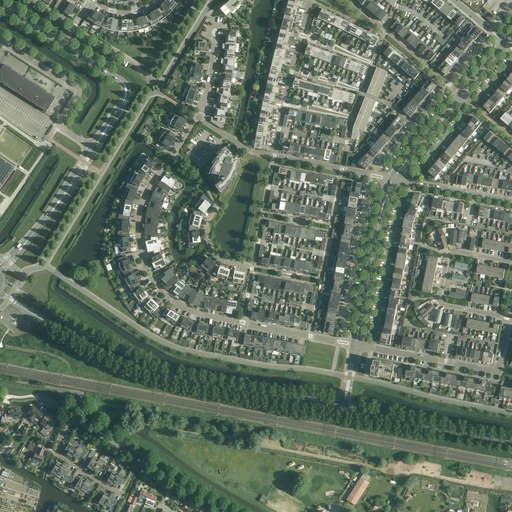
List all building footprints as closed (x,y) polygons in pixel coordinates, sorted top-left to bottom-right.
[(177,4),(170,0),(166,0),(165,1),(163,3),(172,11),(177,4),(177,5),(177,4)] [(236,9),(240,4),(235,0),(230,0),(229,2),(236,9)] [(372,1),(370,0),(366,0),(362,5),(366,8),(372,1)] [(442,0),(441,0),(435,7),(439,10),(446,3),(442,0)] [(289,1),(287,8),(296,11),(298,6),(300,7),(301,4),(289,1)] [(377,5),(379,3),(377,2),(375,4),(372,1),(366,8),(370,12),(376,5),(377,5)] [(224,2),(223,3),(231,13),(236,9),(229,2),(226,4),(224,2)] [(74,7),(70,4),(66,10),(60,7),(61,6),(56,3),(54,7),(64,14),(64,13),(68,15),(72,9),(73,10),(74,7)] [(173,11),(172,11),(163,3),(161,5),(161,6),(158,8),(166,17),(171,11),(172,12),(173,11)] [(223,3),(223,4),(221,5),(223,7),(220,9),(226,17),(231,13),(223,3)] [(439,10),(443,14),(449,6),(446,3),(439,10)] [(370,12),(374,15),(380,8),(377,5),(376,5),(370,12)] [(453,9),(449,6),(443,14),(447,17),(453,9)] [(166,17),(158,8),(155,11),(155,10),(152,12),(159,22),(165,17),(166,17)] [(287,8),(285,15),(297,19),(298,16),(295,15),(296,11),(287,8)] [(324,21),(328,12),(323,10),(323,9),(322,10),(319,8),(314,18),(318,20),(319,19),(324,21)] [(385,12),(387,10),(385,8),(383,10),(380,8),(374,15),(378,18),(384,11),(385,12)] [(457,13),(453,9),(447,17),(451,20),(457,13)] [(94,25),(95,24),(94,24),(100,13),(97,12),(97,13),(94,10),(87,19),(94,24),(93,25),(94,25)] [(384,11),(378,18),(382,22),(388,15),(385,12),(384,11)] [(160,23),(159,22),(152,12),(150,14),(147,16),(151,26),(152,26),(158,22),(159,23),(160,23)] [(324,21),(329,23),(333,14),(328,12),(324,21)] [(102,27),(106,17),(102,16),(103,15),(100,13),(94,24),(95,24),(101,27),(102,27)] [(461,16),(457,13),(451,20),(455,24),(461,16)] [(329,23),(334,26),(338,17),(333,15),(334,14),(333,14),(329,23)] [(285,15),(283,22),(292,25),(294,21),(296,22),(297,19),(285,15)] [(151,26),(147,16),(143,17),(140,18),(143,29),(144,29),(151,26)] [(461,16),(455,24),(459,27),(465,19),(461,16)] [(110,31),(110,30),(113,18),(110,18),(106,17),(102,27),(102,28),(109,30),(109,31),(110,31)] [(334,26),(339,29),(344,19),(343,19),(338,17),(334,26)] [(118,32),(119,21),(116,20),(116,19),(113,18),(110,30),(118,31),(118,32)] [(144,30),(144,29),(143,29),(140,18),(137,19),(133,20),(135,31),(136,31),(138,30),(139,33),(144,32),(143,30),(144,30)] [(339,29),(344,31),(348,22),(343,20),(344,19),(339,29)] [(127,33),(127,32),(126,20),(123,20),(123,21),(119,21),(118,32),(119,32),(126,32),(126,33),(127,33)] [(135,31),(133,20),(129,21),(129,20),(126,20),(127,32),(135,31)] [(395,32),(401,24),(397,20),(396,22),(394,21),(392,25),(393,25),(391,28),(395,32)] [(291,29),(292,25),(283,22),(281,30),(293,33),(294,30),(291,29)] [(344,31),(349,33),(354,24),(353,24),(348,22),(344,31)] [(349,33),(354,36),(359,27),(354,25),(354,24),(349,33)] [(405,27),(401,24),(395,32),(399,35),(405,27)] [(471,30),(479,36),(482,32),(474,26),(471,30)] [(354,36),(359,38),(364,29),(359,27),(354,36)] [(405,27),(399,35),(403,38),(409,30),(405,27)] [(359,38),(364,41),(369,32),(364,30),(364,29),(359,38)] [(225,40),(235,40),(236,37),(237,37),(237,33),(236,33),(236,30),(231,30),(231,32),(223,32),(223,35),(226,35),(225,40)] [(281,30),(279,37),(288,40),(290,35),(292,36),(293,33),(281,30)] [(403,38),(406,41),(413,34),(409,30),(403,38)] [(471,30),(468,34),(475,40),(479,36),(471,30)] [(370,44),(374,34),(369,32),(364,41),(370,44)] [(374,34),(370,44),(375,46),(379,37),(374,35),(375,34),(374,34)] [(417,37),(413,34),(406,41),(410,45),(417,37)] [(472,44),(475,40),(468,34),(464,38),(472,44)] [(279,37),(277,44),(289,48),(290,44),(290,45),(287,44),(288,40),(279,37)] [(410,45),(414,48),(421,40),(417,37),(410,45)] [(464,38),(461,42),(468,48),(472,44),(464,38)] [(222,47),(236,48),(236,43),(235,43),(235,40),(225,40),(225,44),(223,44),(222,44),(222,47)] [(414,48),(418,51),(425,44),(421,40),(414,48)] [(202,42),(202,43),(196,42),(196,47),(195,46),(194,51),(194,52),(195,53),(196,54),(197,54),(198,54),(198,53),(199,52),(205,52),(205,49),(206,49),(206,43),(206,42),(205,41),(204,41),(203,41),(202,41),(202,42)] [(468,48),(461,42),(458,46),(465,52),(468,48)] [(277,44),(275,52),(285,54),(286,50),(288,50),(288,51),(289,51),(289,48),(277,44)] [(425,44),(418,51),(422,54),(429,47),(425,44)] [(310,56),(314,47),(309,45),(306,53),(305,53),(304,56),(310,58),(310,56)] [(388,58),(394,50),(390,46),(384,54),(388,58)] [(462,55),(465,52),(458,46),(455,49),(462,55)] [(236,48),(222,47),(222,50),(225,50),(224,54),(234,55),(234,52),(236,52),(236,48)] [(310,56),(315,58),(319,48),(318,49),(314,47),(310,56)] [(429,47),(422,54),(426,58),(432,50),(429,47)] [(315,58),(320,59),(323,50),(319,49),(319,48),(315,58)] [(462,55),(455,49),(453,48),(450,52),(451,53),(459,59),(462,55)] [(320,59),(325,61),(328,51),(328,52),(323,50),(320,59)] [(388,58),(392,61),(399,53),(399,54),(394,50),(388,58)] [(432,50),(426,58),(430,61),(436,54),(432,50)] [(325,61),(330,63),(333,54),(328,52),(328,51),(325,61)] [(275,52),(273,59),(286,62),(286,59),(284,58),(285,54),(275,52)] [(399,53),(392,61),(397,65),(403,57),(399,54),(400,53),(399,53)] [(451,53),(448,57),(455,63),(459,59),(451,53)] [(234,55),(224,54),(224,59),(221,58),(221,61),(235,63),(235,58),(234,58),(234,55)] [(330,63),(334,65),(338,55),(337,56),(333,54),(330,63)] [(339,66),(342,57),(338,56),(338,55),(334,65),(339,66)] [(339,66),(344,68),(347,58),(347,59),(342,57),(339,66)] [(397,65),(401,69),(408,60),(407,61),(403,57),(397,65)] [(448,57),(445,61),(452,67),(455,63),(448,57)] [(344,68),(349,70),(352,61),(347,59),(348,59),(347,58),(344,68)] [(273,59),(271,66),(281,69),(282,64),(285,65),(286,62),(273,59)] [(408,60),(401,69),(406,72),(412,65),(408,61),(408,60)] [(222,69),(232,70),(233,67),(234,68),(235,63),(221,61),(220,65),(220,64),(223,65),(222,69)] [(349,70),(353,72),(357,62),(357,63),(352,61),(349,70)] [(445,61),(442,65),(441,65),(449,71),(452,67),(445,61)] [(190,71),(202,74),(203,69),(203,65),(197,64),(197,63),(193,62),(192,67),(191,68),(190,69),(190,71)] [(353,72),(358,73),(362,65),(357,63),(357,62),(353,72)] [(4,64),(0,69),(0,82),(1,83),(4,84),(3,85),(16,93),(16,92),(19,94),(19,95),(31,103),(31,102),(34,104),(46,112),(56,98),(49,93),(49,94),(46,92),(22,76),(21,77),(19,75),(19,74),(13,70),(12,71),(10,69),(10,68),(4,64)] [(446,75),(449,71),(441,65),(442,65),(441,64),(437,68),(446,75)] [(362,65),(358,73),(357,76),(362,78),(363,75),(364,75),(366,70),(365,70),(366,66),(362,65)] [(406,72),(410,76),(417,68),(416,68),(412,65),(406,72)] [(271,66),(270,74),(282,76),(283,73),(280,73),(281,69),(271,66)] [(173,75),(171,78),(172,78),(176,79),(181,69),(178,67),(173,75)] [(375,73),(385,77),(387,72),(377,68),(375,73)] [(417,68),(410,76),(414,80),(421,72),(416,69),(417,68)] [(219,76),(233,78),(233,74),(232,73),(232,70),(222,69),(222,74),(219,73),(219,76)] [(202,74),(190,71),(190,72),(190,74),(190,75),(190,77),(189,81),(194,82),(194,81),(200,82),(200,79),(201,79),(202,74)] [(375,73),(373,78),(384,82),(385,77),(375,73)] [(270,74),(268,81),(278,83),(279,79),(281,79),(281,80),(282,76),(270,74)] [(233,78),(219,76),(218,79),(221,80),(220,84),(230,85),(231,82),(232,83),(233,78)] [(373,78),(371,83),(382,87),(384,82),(373,78)] [(429,79),(426,83),(426,84),(433,90),(437,86),(429,79)] [(511,84),(506,80),(503,83),(510,90),(511,87),(511,84)] [(268,81),(266,88),(279,91),(279,88),(277,87),(278,83),(268,81)] [(371,83),(369,88),(380,92),(382,87),(371,83)] [(422,87),(423,88),(423,87),(430,93),(430,94),(433,90),(426,84),(426,83),(425,83),(422,87)] [(507,93),(510,90),(503,83),(500,87),(507,93)] [(184,93),(195,97),(197,91),(198,88),(192,86),(193,85),(188,84),(186,88),(185,89),(185,90),(184,92),(184,93)] [(216,91),(230,93),(231,89),(230,88),(230,85),(220,84),(220,88),(217,88),(216,91)] [(423,88),(419,91),(427,97),(430,94),(430,93),(423,87),(423,88)] [(500,87),(496,91),(503,97),(507,93),(500,87)] [(279,91),(266,88),(265,96),(274,98),(275,93),(278,94),(279,91)] [(378,98),(380,92),(369,88),(367,93),(378,98)] [(230,93),(216,91),(216,94),(219,94),(218,99),(228,100),(228,97),(229,98),(230,93)] [(419,91),(416,95),(423,101),(427,97),(419,91)] [(496,91),(493,95),(500,101),(503,97),(496,91)] [(195,97),(184,93),(183,95),(183,96),(183,98),(181,102),(186,104),(186,103),(192,105),(193,102),(195,97)] [(416,95),(413,99),(420,105),(423,101),(416,95)] [(493,95),(490,99),(497,105),(500,101),(493,95)] [(265,96),(263,103),(276,106),(276,103),(276,102),(276,103),(273,102),(274,98),(265,96)] [(376,101),(365,97),(363,102),(374,106),(376,101)] [(214,105),(227,108),(228,104),(227,103),(228,100),(218,99),(217,103),(214,102),(214,105)] [(413,99),(410,103),(417,109),(420,105),(413,99)] [(490,99),(487,103),(486,103),(494,109),(497,105),(490,99)] [(363,102),(361,107),(372,112),(374,106),(363,102)] [(263,103),(261,110),(271,112),(272,108),(275,109),(276,106),(263,103)] [(406,107),(414,113),(417,109),(410,103),(406,107)] [(490,113),(494,109),(486,103),(487,103),(486,103),(483,107),(490,113)] [(215,113),(224,115),(225,112),(226,113),(227,108),(214,105),(213,108),(216,109),(215,113)] [(370,117),(372,112),(361,107),(360,112),(370,117)] [(414,113),(406,107),(403,111),(410,117),(414,113)] [(285,114),(283,127),(286,128),(289,115),(296,117),(297,111),(287,109),(286,114),(285,114)] [(270,117),(271,112),(261,110),(260,118),(272,120),(273,117),(270,117)] [(169,117),(169,118),(172,120),(182,126),(185,121),(186,118),(177,113),(175,112),(174,112),(173,113),(172,114),(171,115),(170,116),(169,117)] [(368,122),(370,117),(360,112),(358,117),(368,122)] [(504,123),(510,115),(506,112),(500,119),(504,123)] [(210,122),(221,129),(223,126),(224,123),(225,119),(224,118),(224,115),(215,113),(214,117),(211,117),(210,120),(210,122)] [(394,120),(395,121),(402,127),(406,123),(397,116),(394,120)] [(366,127),(368,122),(358,117),(356,122),(366,127)] [(482,123),(474,117),(470,121),(471,121),(478,127),(482,123)] [(272,123),(272,120),(260,118),(258,125),(268,127),(269,123),(272,123)] [(345,139),(347,126),(346,126),(347,121),(337,119),(336,124),(343,126),(341,138),(345,139)] [(182,126),(172,120),(171,120),(171,121),(170,123),(170,124),(168,128),(178,133),(179,130),(182,126)] [(395,121),(391,125),(399,131),(402,127),(395,121)] [(475,131),(478,127),(471,121),(468,125),(475,131)] [(366,127),(356,122),(354,127),(359,130),(364,132),(366,127)] [(258,125),(257,132),(269,135),(270,132),(267,131),(268,127),(258,125)] [(391,125),(388,128),(395,134),(399,131),(391,125)] [(468,125),(464,129),(472,135),(475,131),(468,125)] [(388,128),(385,132),(392,138),(395,134),(388,128)] [(461,133),(468,139),(472,135),(464,129),(461,133)] [(161,136),(171,143),(174,139),(176,136),(167,130),(165,132),(163,133),(162,134),(161,135),(161,136)] [(488,143),(494,134),(490,131),(483,139),(488,143)] [(257,132),(255,140),(265,142),(266,137),(269,138),(269,135),(257,132)] [(385,132),(382,136),(389,142),(392,138),(385,132)] [(282,133),(279,146),(280,146),(279,151),(287,153),(287,154),(289,154),(290,147),(283,146),(285,134),(282,133)] [(461,133),(458,137),(465,143),(468,139),(461,133)] [(498,138),(494,134),(488,143),(491,146),(498,138)] [(171,143),(161,136),(160,136),(160,138),(159,139),(159,141),(157,144),(155,146),(162,151),(164,149),(165,150),(167,147),(171,143)] [(382,136),(378,140),(386,146),(389,142),(382,136)] [(462,147),(465,143),(458,137),(454,141),(462,147)] [(502,141),(498,138),(491,146),(492,146),(492,145),(496,148),(502,141)] [(265,142),(255,140),(254,147),(267,150),(267,146),(264,146),(265,142)] [(378,140),(375,144),(382,150),(386,146),(378,140)] [(458,151),(462,147),(454,141),(451,145),(458,151)] [(496,148),(500,151),(506,144),(502,141),(496,148)] [(227,186),(231,182),(233,178),(236,173),(237,169),(239,164),(239,159),(231,158),(231,154),(230,154),(230,153),(229,152),(231,150),(231,148),(230,147),(230,146),(229,144),(224,147),(220,150),(221,151),(218,155),(215,159),(216,159),(213,164),(211,168),(212,168),(210,174),(211,174),(215,184),(214,185),(219,193),(223,189),(224,190),(227,186)] [(341,158),(343,145),(340,144),(338,156),(330,155),(329,162),(331,162),(331,161),(339,162),(340,157),(341,158)] [(379,154),(382,150),(375,144),(372,148),(379,154)] [(510,147),(506,144),(500,151),(504,155),(510,147)] [(458,151),(451,145),(448,149),(455,155),(458,151)] [(370,146),(367,150),(369,152),(376,158),(379,154),(372,148),(370,146)] [(452,159),(455,155),(448,149),(445,153),(452,159)] [(369,152),(365,156),(372,162),(373,162),(376,158),(369,152)] [(441,156),(449,163),(452,159),(445,153),(441,156)] [(361,159),(369,166),(373,162),(372,162),(365,156),(364,155),(361,159)] [(0,189),(13,170),(15,167),(2,158),(0,156),(0,189)] [(154,163),(146,156),(143,160),(144,160),(142,163),(150,169),(153,165),(154,163)] [(445,166),(449,163),(441,156),(438,160),(445,166)] [(352,162),(351,167),(362,169),(363,168),(366,170),(369,166),(361,159),(359,158),(356,161),(358,162),(358,163),(352,162)] [(438,160),(435,164),(442,170),(445,166),(438,160)] [(136,169),(145,175),(146,173),(147,173),(150,169),(142,163),(140,166),(139,166),(136,169)] [(435,164),(432,168),(431,168),(439,174),(442,170),(435,164)] [(274,172),(272,185),(275,186),(278,173),(285,175),(286,169),(276,167),(275,172),(274,172)] [(432,168),(431,168),(428,172),(430,174),(430,175),(429,175),(429,176),(429,177),(429,178),(429,179),(430,179),(430,180),(431,180),(432,180),(433,180),(434,179),(435,179),(439,174),(431,168),(432,168)] [(132,177),(141,182),(144,178),(143,178),(145,175),(136,169),(133,174),(134,174),(132,177)] [(461,186),(463,176),(458,175),(457,174),(454,177),(453,184),(456,185),(461,186)] [(126,184),(137,189),(138,187),(139,187),(141,182),(132,177),(131,181),(130,180),(127,184),(126,184)] [(161,181),(171,189),(174,186),(176,183),(170,178),(168,180),(165,178),(165,177),(163,178),(162,180),(161,181)] [(334,197),(336,184),(335,184),(336,179),(326,177),(325,182),(332,184),(330,196),(334,197)] [(171,189),(161,181),(160,182),(159,184),(158,186),(159,186),(162,188),(161,191),(167,195),(169,192),(171,189)] [(137,189),(126,184),(125,189),(127,189),(125,193),(135,196),(136,192),(137,189)] [(152,196),(164,201),(163,201),(165,197),(166,198),(167,195),(161,191),(159,193),(155,192),(155,191),(154,193),(153,194),(152,196)] [(271,191),(268,204),(269,204),(268,209),(276,210),(276,212),(278,212),(279,205),(272,204),(274,192),(271,191)] [(135,196),(125,193),(124,197),(123,196),(121,201),(132,204),(133,201),(135,196)] [(211,202),(210,201),(203,193),(199,199),(200,199),(198,202),(206,208),(209,204),(211,202)] [(421,202),(423,197),(414,194),(412,199),(413,199),(421,202)] [(164,201),(152,196),(151,197),(151,199),(151,201),(155,203),(154,206),(161,208),(162,205),(164,201)] [(432,208),(431,211),(436,212),(437,209),(439,199),(434,198),(432,208)] [(413,199),(411,204),(422,208),(424,203),(421,203),(421,202),(413,199)] [(132,204),(121,201),(120,206),(122,206),(121,210),(131,211),(132,206),(131,206),(132,204)] [(206,208),(198,202),(196,205),(195,204),(191,209),(201,214),(203,212),(206,208)] [(330,216),(332,203),(329,202),(327,214),(319,213),(318,220),(320,220),(320,219),(328,220),(329,216),(330,216)] [(411,204),(409,208),(418,212),(419,207),(422,208),(411,204)] [(147,212),(158,215),(159,211),(160,211),(161,208),(154,206),(153,209),(149,208),(148,207),(148,209),(147,211),(147,212)] [(409,208),(407,213),(416,217),(418,212),(409,208)] [(201,214),(191,209),(189,215),(191,216),(189,219),(199,222),(200,217),(201,214)] [(118,218),(129,219),(129,216),(130,216),(131,211),(121,210),(120,213),(119,213),(118,218)] [(158,215),(147,212),(146,214),(146,216),(146,218),(147,218),(151,218),(150,222),(158,222),(159,219),(157,219),(158,215)] [(407,213),(404,220),(413,223),(416,217),(407,213)] [(129,219),(118,218),(118,223),(119,223),(119,227),(129,227),(129,222),(129,219)] [(199,222),(189,219),(188,223),(187,222),(185,228),(197,229),(198,227),(199,222)] [(404,220),(402,228),(412,230),(413,223),(404,220)] [(264,226),(261,239),(265,240),(267,227),(274,229),(275,229),(276,223),(266,221),(265,226),(264,226)] [(158,222),(150,222),(150,225),(146,225),(145,225),(145,226),(145,227),(145,229),(145,230),(157,230),(157,226),(158,226),(158,222)] [(344,228),(344,229),(343,232),(341,231),(340,237),(341,237),(350,239),(351,234),(352,234),(349,233),(350,229),(352,229),(353,229),(352,229),(353,224),(344,222),(343,222),(342,227),(344,228)] [(118,235),(128,235),(129,232),(129,227),(119,227),(119,230),(118,230),(118,235)] [(197,229),(185,228),(185,229),(186,229),(187,235),(188,235),(188,238),(198,237),(197,232),(197,229)] [(441,228),(438,229),(440,236),(438,237),(439,242),(438,243),(439,245),(440,244),(442,249),(448,248),(443,235),(441,228)] [(323,251),(326,238),(325,238),(326,233),(316,231),(315,236),(315,237),(322,238),(320,250),(323,251)] [(464,231),(460,231),(458,243),(463,244),(463,240),(466,240),(467,235),(464,235),(464,231)] [(401,238),(401,240),(401,243),(400,243),(400,242),(399,248),(408,250),(409,250),(410,245),(405,244),(406,239),(411,240),(412,235),(411,235),(402,233),(400,239),(401,239),(401,238)] [(128,235),(118,235),(118,240),(119,240),(120,243),(130,242),(129,237),(128,235)] [(158,237),(150,237),(151,241),(147,242),(146,242),(146,243),(146,244),(146,246),(147,247),(158,244),(157,241),(159,240),(158,237)] [(198,237),(188,238),(189,242),(187,242),(188,249),(199,245),(198,242),(199,242),(198,237)] [(475,239),(469,238),(467,250),(473,251),(475,239)] [(130,242),(120,243),(120,247),(118,248),(119,253),(131,251),(130,247),(130,242)] [(158,244),(147,247),(147,248),(147,249),(148,251),(148,252),(149,252),(153,251),(154,254),(161,251),(160,248),(159,248),(158,244)] [(260,245),(258,258),(259,258),(258,263),(266,265),(266,266),(268,267),(269,260),(269,259),(261,258),(264,246),(260,245)] [(161,251),(154,254),(155,256),(151,258),(151,260),(151,261),(151,262),(152,263),(163,258),(161,255),(162,254),(161,251)] [(320,270),(322,257),(319,256),(316,269),(312,268),(312,265),(310,264),(310,263),(308,274),(309,275),(310,273),(318,275),(319,270),(320,270)] [(120,268),(129,265),(127,260),(126,257),(114,260),(116,265),(119,264),(120,268)] [(204,269),(211,262),(207,258),(207,259),(205,257),(196,263),(201,268),(202,267),(204,269)] [(163,258),(152,263),(153,265),(153,266),(154,267),(155,268),(155,267),(159,266),(161,269),(167,265),(166,261),(164,262),(163,258)] [(211,262),(204,269),(207,272),(206,273),(211,277),(217,267),(215,265),(211,262)] [(466,271),(467,265),(456,262),(455,268),(466,271)] [(129,265),(120,268),(121,271),(119,272),(121,277),(122,277),(131,272),(131,270),(131,269),(129,265)] [(221,279),(224,269),(219,268),(217,267),(211,277),(211,278),(211,277),(217,279),(217,278),(221,279)] [(165,283),(174,275),(172,272),(172,271),(170,269),(164,273),(165,276),(162,278),(162,279),(162,280),(163,281),(164,282),(165,283)] [(224,269),(221,279),(224,280),(224,282),(228,283),(231,272),(229,271),(224,269)] [(127,283),(135,279),(133,274),(131,272),(122,277),(124,281),(125,280),(127,283)] [(231,272),(228,283),(233,284),(233,282),(237,283),(239,274),(234,273),(231,272)] [(239,274),(237,283),(241,284),(240,286),(245,287),(247,275),(244,275),(244,274),(239,274)] [(174,275),(165,283),(166,284),(167,285),(168,286),(169,287),(169,286),(172,283),(174,285),(180,280),(177,277),(176,278),(174,275)] [(465,277),(453,275),(452,280),(464,283),(465,277)] [(254,280),(251,293),(255,294),(257,282),(264,283),(265,277),(256,276),(255,281),(254,280)] [(334,283),(333,284),(333,287),(330,287),(329,292),(330,292),(331,292),(340,294),(341,289),(338,288),(339,284),(342,284),(343,279),(333,277),(332,277),(331,282),(334,283)] [(130,292),(139,286),(137,283),(138,283),(135,279),(127,283),(128,287),(127,287),(130,292)] [(180,280),(174,285),(177,287),(174,291),(175,292),(175,293),(176,294),(177,295),(185,285),(182,283),(182,282),(180,280)] [(185,285),(177,295),(178,296),(180,296),(181,297),(182,297),(185,294),(187,295),(191,288),(188,287),(188,288),(185,285)] [(315,287),(306,285),(304,291),(305,291),(312,292),(310,304),(313,305),(316,292),(314,292),(315,287)] [(139,286),(130,292),(133,296),(134,295),(136,298),(144,292),(141,288),(140,288),(139,286)] [(191,288),(187,295),(190,297),(188,301),(189,302),(190,302),(191,303),(192,304),(197,293),(194,291),(194,290),(191,288)] [(391,294),(390,298),(389,298),(388,303),(397,305),(399,305),(400,300),(395,299),(396,294),(400,295),(401,290),(403,290),(391,288),(390,294),(390,293),(391,294)] [(464,299),(465,291),(456,289),(456,293),(450,292),(449,296),(464,299)] [(140,305),(148,298),(147,296),(144,292),(136,298),(138,301),(137,302),(140,305)] [(197,293),(192,304),(193,304),(195,305),(196,305),(197,305),(199,301),(202,302),(205,294),(201,293),(201,294),(197,293)] [(205,294),(202,302),(205,303),(204,307),(205,308),(206,309),(208,309),(209,309),(212,296),(211,296),(211,298),(208,297),(208,296),(205,294)] [(220,298),(212,296),(209,309),(210,310),(211,310),(213,310),(214,310),(214,309),(215,305),(218,306),(220,298)] [(148,298),(140,305),(144,309),(145,308),(147,311),(154,303),(150,300),(148,298)] [(228,300),(220,298),(218,306),(221,306),(221,311),(222,312),(223,312),(224,313),(226,313),(228,300)] [(250,299),(248,312),(249,312),(248,317),(256,319),(255,320),(257,321),(259,314),(258,314),(251,312),(254,300),(250,299)] [(228,300),(226,313),(227,313),(228,313),(230,313),(231,313),(232,308),(235,309),(237,302),(232,301),(232,302),(228,301),(229,300),(228,300)] [(154,303),(147,311),(150,313),(149,314),(153,318),(160,309),(158,307),(154,303)] [(424,318),(434,307),(432,305),(426,310),(424,308),(419,313),(421,315),(424,318)] [(167,308),(161,317),(166,320),(166,319),(169,321),(175,312),(170,310),(167,308)] [(309,324),(312,311),(308,310),(306,323),(299,321),(297,328),(299,329),(300,327),(307,329),(308,324),(309,324)] [(439,323),(443,312),(437,310),(434,322),(439,323)] [(176,326),(181,317),(179,315),(175,312),(169,321),(173,323),(172,324),(176,326)] [(450,327),(452,315),(446,314),(444,326),(450,327)] [(458,317),(454,316),(452,327),(459,329),(461,321),(457,320),(458,317)] [(181,317),(176,326),(181,328),(181,327),(185,329),(188,319),(184,317),(184,318),(181,317)] [(188,319),(185,329),(188,330),(188,331),(192,333),(196,323),(193,322),(193,321),(188,319)] [(196,323),(192,333),(197,334),(197,333),(201,334),(203,324),(198,323),(196,323)] [(208,337),(211,326),(208,326),(208,325),(203,324),(201,334),(205,335),(204,336),(208,337)] [(211,326),(208,337),(213,338),(213,337),(217,337),(218,328),(213,327),(211,326)] [(218,328),(217,337),(220,338),(220,339),(224,340),(226,329),(223,329),(218,328)] [(226,329),(224,340),(228,341),(228,339),(232,340),(234,330),(229,329),(229,330),(226,329)] [(234,330),(232,340),(235,341),(235,342),(239,343),(241,332),(239,332),(239,331),(234,330)] [(248,348),(251,335),(245,334),(243,345),(248,346),(247,348),(248,348)] [(257,337),(251,335),(248,348),(249,348),(250,346),(255,347),(257,337)] [(268,339),(263,338),(260,351),(261,351),(262,349),(266,350),(268,339)] [(268,339),(266,350),(266,352),(272,353),(274,340),(268,339)] [(280,341),(274,340),(272,353),(273,353),(273,351),(278,352),(280,341)] [(292,343),(286,342),(284,355),(285,355),(285,353),(290,354),(292,343)] [(298,344),(296,357),(297,357),(297,355),(302,356),(304,346),(298,344)] [(328,366),(329,361),(330,361),(331,358),(330,358),(331,356),(330,356),(331,351),(324,349),(323,350),(310,347),(309,353),(308,353),(308,355),(309,355),(308,361),(321,364),(320,365),(328,366)] [(381,362),(374,360),(373,365),(372,365),(372,367),(371,367),(371,370),(371,371),(372,371),(371,376),(378,377),(378,376),(392,379),(393,373),(394,371),(393,371),(394,365),(381,363),(381,362)] [(414,382),(417,368),(416,368),(415,368),(414,368),(413,369),(412,368),(411,371),(410,371),(410,372),(407,371),(407,369),(407,370),(403,369),(401,380),(405,380),(406,378),(410,379),(409,381),(414,382)] [(417,368),(414,382),(419,383),(419,380),(423,381),(425,373),(424,374),(421,374),(421,373),(420,373),(421,370),(419,370),(419,369),(418,369),(417,368)] [(432,383),(434,372),(433,372),(432,372),(431,372),(430,372),(430,371),(429,374),(428,375),(425,374),(425,373),(423,381),(432,383)] [(434,372),(432,383),(441,385),(443,376),(442,376),(442,378),(439,377),(439,376),(438,376),(439,373),(438,373),(437,373),(436,372),(435,372),(434,372)] [(441,385),(450,386),(452,375),(451,375),(450,375),(449,375),(447,375),(448,375),(447,375),(447,378),(446,377),(446,378),(442,378),(443,376),(441,385)] [(450,386),(459,388),(460,379),(460,381),(457,380),(456,379),(456,377),(456,376),(456,377),(455,376),(454,376),(453,375),(452,375),(450,386)] [(459,388),(467,390),(470,378),(469,378),(468,378),(467,378),(466,379),(465,378),(464,381),(463,381),(463,382),(460,381),(460,379),(459,388)] [(467,390),(476,391),(478,383),(477,384),(474,384),(474,383),(473,383),(474,380),(472,380),(472,379),(471,379),(470,379),(470,378),(467,390)] [(476,391),(485,393),(487,382),(486,382),(485,382),(484,382),(483,382),(482,384),(481,385),(478,384),(478,383),(476,391)] [(489,382),(488,382),(487,382),(485,393),(485,395),(489,396),(490,394),(494,395),(496,386),(495,386),(495,388),(492,387),(492,386),(491,386),(492,383),(491,383),(490,383),(489,382)] [(33,420),(36,416),(40,411),(36,408),(32,413),(31,413),(30,412),(29,414),(27,413),(24,417),(27,420),(28,418),(32,421),(33,420)] [(4,416),(14,418),(15,410),(9,409),(9,411),(8,411),(8,412),(5,411),(4,416)] [(33,420),(32,421),(36,424),(43,415),(44,414),(40,411),(36,416),(33,420)] [(55,423),(46,416),(39,424),(44,428),(40,432),(45,436),(55,423)] [(70,440),(65,450),(68,452),(66,454),(72,458),(73,456),(78,448),(78,447),(79,446),(79,445),(74,441),(74,442),(70,440)] [(73,456),(78,459),(80,457),(82,458),(86,453),(83,451),(84,449),(79,446),(78,447),(78,448),(73,456)] [(45,450),(39,447),(36,453),(35,452),(32,460),(31,462),(36,465),(38,462),(41,463),(44,456),(43,455),(45,450)] [(92,470),(93,469),(98,460),(93,457),(95,453),(91,451),(87,457),(88,458),(86,463),(88,464),(87,467),(92,470)] [(105,462),(99,458),(98,460),(93,469),(99,472),(100,469),(103,471),(107,465),(104,463),(105,462)] [(56,476),(57,474),(62,465),(59,463),(59,464),(57,463),(56,464),(53,462),(50,468),(52,469),(51,472),(56,476)] [(62,465),(57,474),(62,477),(62,478),(67,481),(73,472),(68,469),(68,467),(66,466),(67,466),(63,463),(62,465)] [(112,484),(113,483),(113,482),(118,474),(113,471),(115,467),(111,465),(107,471),(108,472),(105,476),(108,478),(107,481),(112,484)] [(119,472),(118,474),(113,482),(113,483),(118,486),(120,483),(123,485),(126,479),(124,477),(125,476),(119,472)] [(86,481),(85,481),(82,479),(82,480),(80,478),(79,480),(74,476),(68,485),(75,490),(76,489),(79,491),(80,490),(86,481)] [(355,505),(369,483),(361,478),(347,499),(355,505)] [(90,481),(86,479),(85,481),(86,481),(80,490),(86,493),(87,490),(90,492),(94,486),(91,484),(92,483),(90,482),(90,481)] [(148,494),(141,491),(138,499),(143,501),(146,502),(147,499),(146,499),(148,494)] [(98,503),(103,506),(105,504),(104,504),(110,496),(109,496),(106,494),(104,493),(103,494),(100,492),(97,498),(100,500),(98,503)] [(114,496),(110,494),(109,496),(110,496),(104,504),(105,504),(110,508),(110,506),(114,509),(115,507),(114,506),(118,501),(115,499),(116,498),(114,497),(114,496)] [(147,499),(146,502),(145,503),(153,507),(153,506),(154,506),(155,504),(155,503),(154,502),(156,497),(148,494),(146,499),(147,499)] [(201,506),(195,502),(192,507),(198,510),(196,511),(202,511),(205,509),(201,507),(201,506)]
